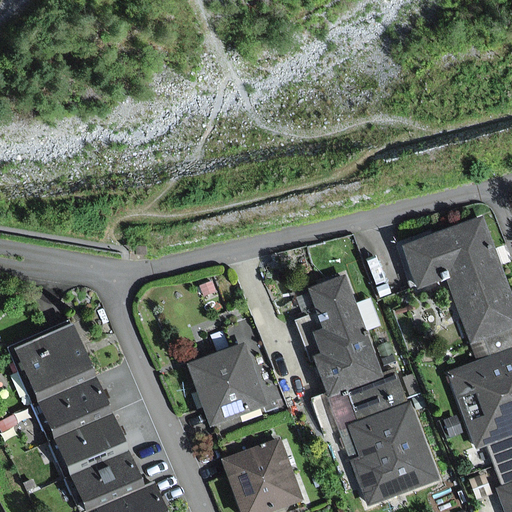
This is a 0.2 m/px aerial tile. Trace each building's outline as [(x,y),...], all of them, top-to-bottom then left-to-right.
[(472,355),(511,342),(511,301),(486,221),(400,248),(417,302),(452,291),(472,355)] [(363,459),(355,461),(369,503),(435,482),(410,404),(403,407),(394,379),(379,383),(345,278),(310,289),(324,331),(315,334),(323,356),(316,358),(328,396),(351,389),(362,422),(352,425),(363,459)] [(90,369),(74,329),(16,352),(32,393),(90,369)] [(250,345),(187,366),(209,431),(272,410),(250,345)] [(511,356),(454,375),(479,456),(511,445),(511,356)] [(107,409),(90,369),(32,393),(49,433),(107,409)] [(124,449),(107,409),(49,433),(65,473),(124,449)] [(289,442),(226,465),(242,511),(291,511),(312,505),(289,442)] [(85,511),(140,490),(124,449),(65,473),(81,511),(85,511)] [(511,511),(511,492),(502,496),(507,511),(511,511)] [(163,511),(157,496),(118,511),(163,511)]
